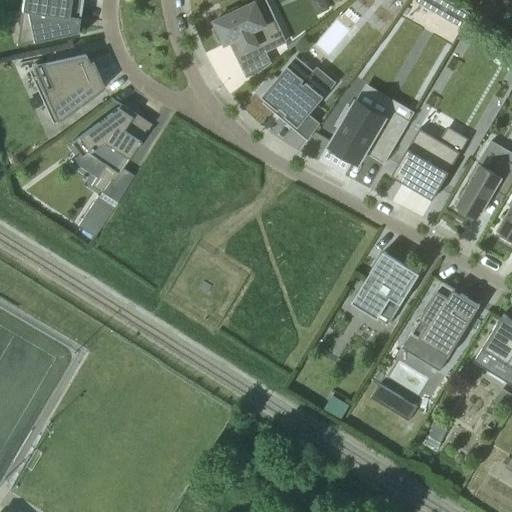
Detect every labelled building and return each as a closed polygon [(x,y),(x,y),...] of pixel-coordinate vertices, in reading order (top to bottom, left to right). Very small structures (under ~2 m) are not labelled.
[(79,20),(81,0),(22,0),(21,11),(26,12),(33,42),(77,33),(78,26),(75,25),(76,19),(79,20)] [(469,9),(452,0),(416,0),(460,25),(469,9)] [(482,15),(492,21),(500,7),(490,1),(482,15)] [(256,2),(241,9),(240,5),(226,12),(228,15),(215,21),(217,26),(213,28),(219,42),(224,40),(226,44),(235,40),(239,47),(238,47),(244,61),(285,42),(275,19),(266,24),(256,2)] [(36,64),(31,66),(33,71),(37,69),(60,120),(104,88),(97,72),(94,74),(85,55),(36,65),(36,64)] [(291,63),(263,96),(267,99),(264,102),(271,108),(274,105),(279,109),(284,112),(283,113),(299,127),(327,94),(291,63)] [(385,164),(410,121),(390,109),(385,118),(356,101),(351,110),(348,108),(338,124),(341,126),(331,144),(346,153),(344,155),(354,161),(355,159),(360,162),(367,151),(384,162),(383,163),(385,164)] [(151,124),(133,113),(132,115),(127,111),(128,109),(122,105),(71,143),(82,158),(87,154),(104,165),(91,186),(103,194),(112,180),(114,181),(151,124)] [(420,128),(392,175),(433,199),(469,139),(462,135),(454,149),(420,128)] [(458,206),(460,207),(458,211),(473,220),(475,216),(478,218),(495,189),(505,195),(511,184),(511,163),(501,157),(492,171),(478,163),(468,181),(471,183),(458,206)] [(93,237),(114,206),(98,196),(78,226),(93,237)] [(511,199),(509,205),(511,206),(511,207),(499,230),(502,232),(500,235),(511,242),(511,199)] [(353,302),(363,309),(365,305),(384,317),(382,320),(389,324),(420,273),(384,251),(353,302)] [(463,335),(481,305),(462,294),(460,295),(454,291),(455,290),(443,282),(425,312),(427,313),(424,319),(421,317),(411,333),(417,337),(418,335),(445,352),(444,353),(449,357),(459,341),(457,339),(460,333),(463,335)] [(511,319),(504,314),(483,348),(511,366),(511,319)] [(408,421),(417,407),(380,384),(371,398),(408,421)] [(505,408),(511,397),(511,394),(502,389),(494,401),(505,408)] [(333,395),(324,409),(341,419),(350,405),(333,395)] [(436,423),(429,435),(441,442),(448,430),(436,423)]
